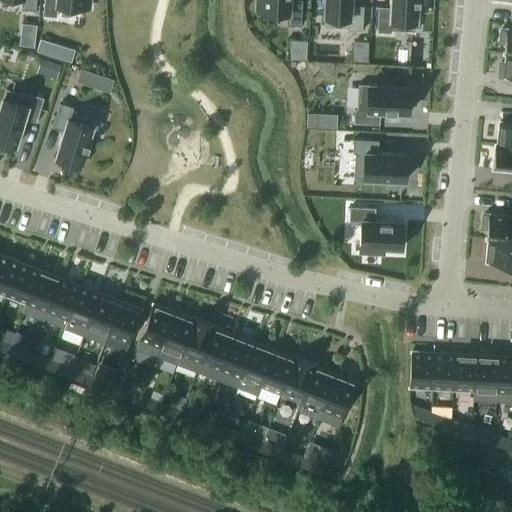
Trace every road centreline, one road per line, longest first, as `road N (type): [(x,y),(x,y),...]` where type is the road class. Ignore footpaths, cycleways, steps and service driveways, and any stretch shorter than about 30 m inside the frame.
road 1 (residential): [(444,305),(345,292),(0,189)]
road 2 (residential): [(470,0),(444,305)]
